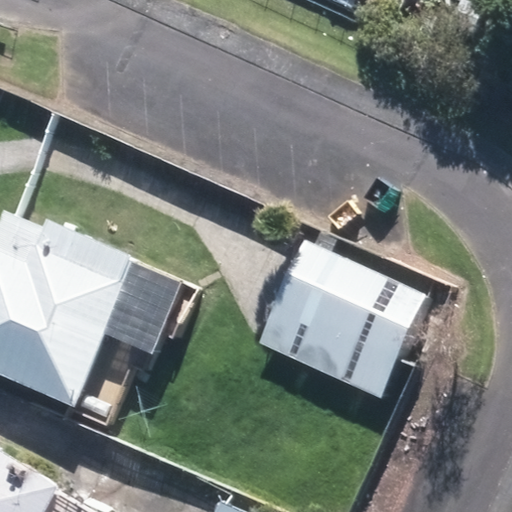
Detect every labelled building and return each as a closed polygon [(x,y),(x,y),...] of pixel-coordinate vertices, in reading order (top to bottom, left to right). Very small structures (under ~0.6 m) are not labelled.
[(415,0),(376,0),(409,14),(415,0)] [(0,368),(96,408),(159,258),(68,220),(64,230),(21,212),(0,261),(0,368)] [(319,238),(269,348),(393,402),(442,293),(319,238)] [(70,511),(88,484),(0,431),(0,511),(70,511)] [(264,511),(234,498),(227,511),(264,511)]
